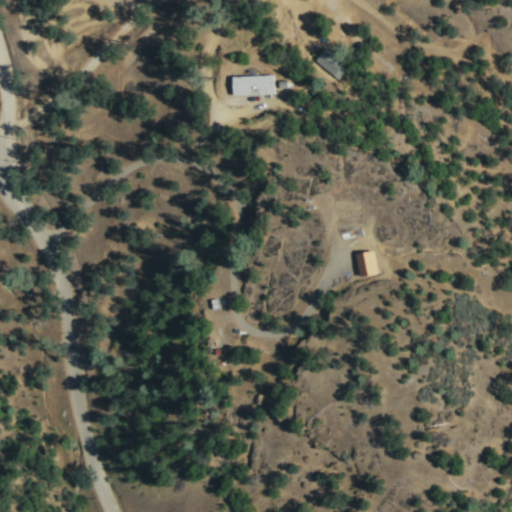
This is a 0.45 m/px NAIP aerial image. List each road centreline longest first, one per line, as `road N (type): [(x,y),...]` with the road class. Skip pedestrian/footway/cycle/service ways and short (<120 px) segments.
road 1 (residential): [(118,511),(96,448),(68,287),(0,169)]
road 2 (residential): [(0,163),(13,109),(0,42)]
